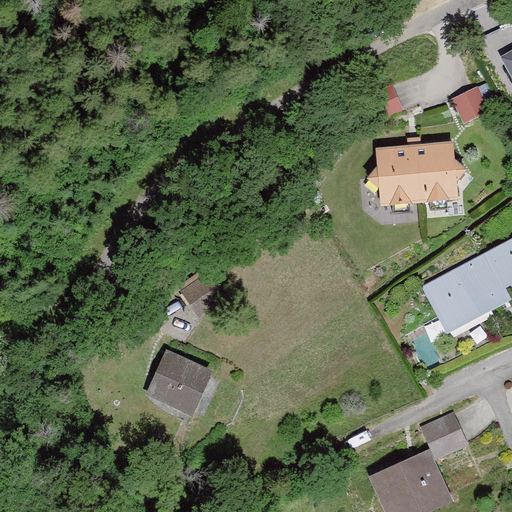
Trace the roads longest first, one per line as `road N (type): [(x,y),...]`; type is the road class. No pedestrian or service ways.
road 1 (residential): [(467,0),(183,168),(96,273)]
road 2 (residential): [(490,381),(277,476)]
